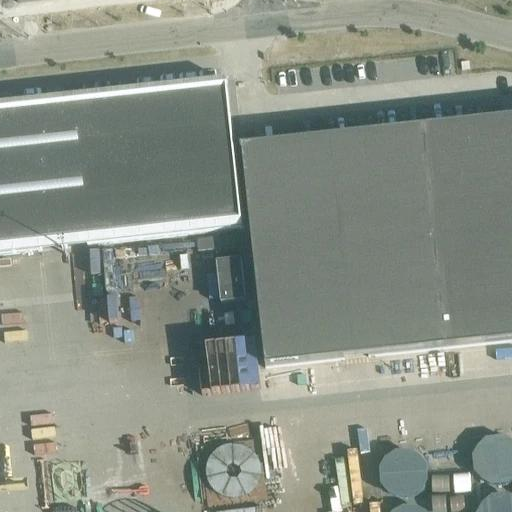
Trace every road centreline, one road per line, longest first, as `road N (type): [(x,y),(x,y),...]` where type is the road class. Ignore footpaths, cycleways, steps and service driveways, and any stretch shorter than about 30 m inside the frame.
road 1 (tertiary): [(0,45),(269,19)]
road 2 (unknown): [(511,94),(258,117)]
road 3 (tertiary): [(386,11),(426,13),(511,37)]
